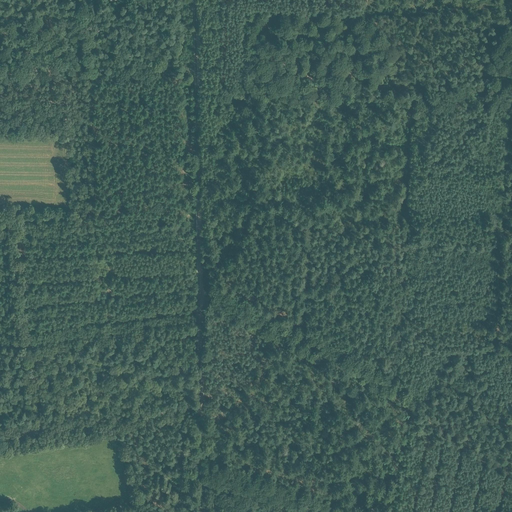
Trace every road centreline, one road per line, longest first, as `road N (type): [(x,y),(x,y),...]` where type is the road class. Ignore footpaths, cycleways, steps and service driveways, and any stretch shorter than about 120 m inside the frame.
road 1 (track): [(511,445),(198,282)]
road 2 (track): [(511,19),(247,6),(241,71),(231,87)]
road 3 (track): [(511,103),(196,86)]
road 4 (track): [(196,86),(200,401)]
road 5 (track): [(495,351),(508,102)]
road 6 (track): [(317,92),(299,336)]
road 7 (track): [(0,435),(200,401)]
road 8 (track): [(344,511),(198,460)]
road 9 (track): [(391,383),(398,349),(511,352)]
